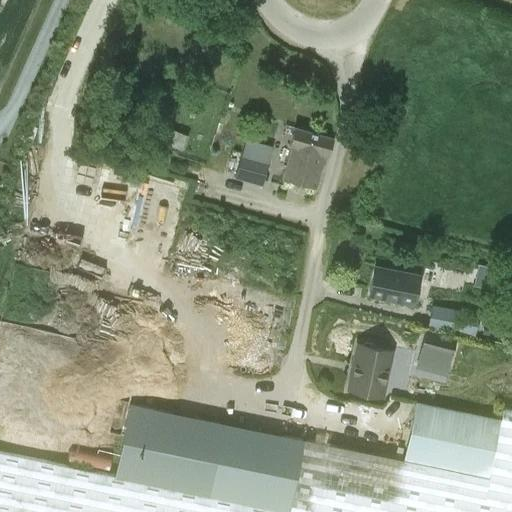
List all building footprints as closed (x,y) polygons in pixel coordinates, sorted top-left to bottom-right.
[(284,177),(315,185),(324,153),(327,154),(332,137),(295,127),(290,144),(293,145),(284,177)] [(188,135),(171,129),(167,141),(166,143),(183,150),(188,135)] [(261,187),(271,149),(244,142),(241,153),(229,149),(222,173),(235,176),(234,179),(261,187)] [(375,266),(369,295),(413,304),(419,275),(375,266)] [(474,334),(492,339),(494,330),(475,325),(477,315),(431,306),(428,326),(474,334)] [(456,337),(425,329),(419,350),(451,358),(456,337)] [(392,351),(377,347),(375,344),(366,342),(363,345),(359,344),(349,389),(377,395),(379,385),(384,386),(392,351)] [(416,402),(404,458),(486,475),(498,419),(416,402)] [(0,451),(0,511),(276,511),(277,509),(265,506),(202,493),(216,421),(129,403),(114,475),(0,451)] [(277,509),(276,511),(511,511),(511,409),(502,408),(487,476),(304,439),(303,439),(280,434),(265,506),(277,509)]
